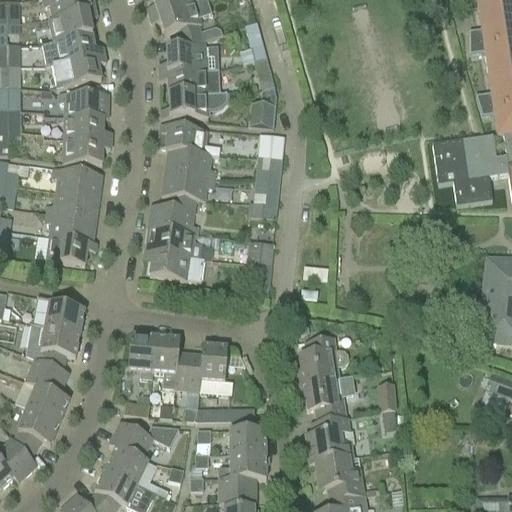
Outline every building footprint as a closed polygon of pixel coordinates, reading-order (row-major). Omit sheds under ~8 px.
[(48,12),(51,25),(51,26),(94,17),(90,0),(59,0),(40,4),(42,14),(48,12)] [(145,16),(147,23),(192,8),(205,5),(203,0),(148,0),(153,13),(145,16)] [(246,0),(234,0),(236,8),(248,5),(246,0)] [(511,0),(473,0),(479,36),(467,37),(468,60),(482,58),(488,100),(474,102),(480,122),(492,121),(495,142),(501,141),(504,162),(494,164),(491,142),(484,143),(460,147),(431,150),(437,191),(452,189),(455,210),(455,213),(490,208),(487,184),(493,183),(506,181),(511,214),(511,213),(511,0)] [(192,8),(147,23),(150,31),(158,28),(163,43),(173,40),(178,55),(179,56),(203,55),(200,46),(216,41),(221,39),(220,34),(214,33),(198,38),(196,32),(200,31),(198,24),(210,20),(205,5),(192,8)] [(0,20),(6,21),(6,31),(17,31),(17,9),(0,8),(0,20)] [(51,26),(51,25),(47,26),(52,49),(90,41),(87,27),(95,25),(94,17),(51,26)] [(17,31),(6,31),(0,30),(0,41),(18,42),(17,31)] [(238,57),(241,70),(264,64),(254,30),(243,33),(249,54),(238,57)] [(90,41),(52,49),(56,71),(103,62),(101,54),(93,56),(90,41)] [(0,50),(0,73),(7,74),(18,74),(18,50),(0,50)] [(157,72),(157,80),(210,77),(218,75),(217,54),(203,55),(179,56),(178,55),(165,56),(165,71),(157,72)] [(103,62),(56,71),(50,73),(55,96),(99,87),(96,71),(104,70),(103,62)] [(264,64),(241,70),(252,68),(258,90),(270,87),(264,64)] [(210,77),(157,80),(158,88),(166,87),(167,102),(219,99),(218,75),(210,77)] [(18,96),(0,95),(0,118),(7,118),(18,119),(18,96)] [(159,118),(160,126),(207,124),(206,115),(214,115),(220,112),(225,107),(224,99),(219,99),(167,102),(168,117),(159,118)] [(63,110),(62,125),(101,125),(101,126),(106,126),(106,102),(57,101),(57,110),(63,110)] [(248,134),(251,135),(271,136),(273,118),(249,116),(248,134)] [(7,118),(0,118),(0,140),(18,140),(18,119),(7,118)] [(62,125),(62,147),(109,148),(109,140),(101,140),(101,126),(101,125),(62,125)] [(159,132),(158,141),(166,142),(164,157),(166,158),(167,157),(202,162),(210,163),(217,164),(218,154),(204,152),(206,139),(159,132)] [(18,140),(0,140),(0,151),(18,151),(18,140)] [(256,164),(267,164),(279,164),(281,144),(258,141),(256,164)] [(109,148),(62,147),(61,171),(100,172),(101,156),(109,156),(109,148)] [(166,158),(163,180),(212,187),(214,178),(207,177),(210,163),(202,162),(167,157),(166,158)] [(255,175),(254,187),(277,190),(279,164),(267,164),(266,176),(255,175)] [(0,169),(0,190),(14,193),(16,180),(5,179),(6,170),(0,169)] [(56,186),(54,199),(97,205),(100,183),(51,176),(50,185),(56,186)] [(163,180),(163,184),(160,203),(170,204),(194,208),(203,209),(205,195),(211,196),(212,187),(163,180)] [(277,190),(254,187),(252,199),(264,200),(263,211),(275,212),(277,190)] [(0,190),(0,213),(10,215),(14,193),(0,190)] [(46,213),(45,221),(94,228),(97,205),(54,199),(52,214),(46,213)] [(149,213),(146,237),(154,238),(154,237),(193,243),(193,244),(195,244),(196,234),(190,234),(194,208),(170,204),(168,216),(149,213)] [(248,210),(247,224),(273,227),(275,212),(263,211),(248,210)] [(94,228),(45,221),(44,231),(50,231),(48,246),(90,251),(94,228)] [(0,238),(8,240),(10,227),(0,224),(0,238)] [(144,251),(143,259),(189,266),(198,267),(198,265),(200,251),(192,248),(193,244),(193,243),(154,237),(154,238),(152,252),(144,251)] [(48,246),(47,249),(44,268),(83,274),(85,258),(93,260),(95,251),(90,251),(48,246)] [(247,249),(245,271),(269,274),(271,251),(247,249)] [(143,259),(141,267),(150,268),(148,283),(186,289),(186,287),(199,289),(202,266),(198,265),(198,267),(189,266),(143,259)] [(511,265),(484,265),(477,329),(475,348),(511,352),(511,265)] [(269,274),(245,271),(244,283),(256,284),(255,296),(258,296),(258,303),(266,304),(269,274)] [(0,302),(0,325),(7,326),(9,316),(4,315),(6,303),(0,302)] [(31,331),(42,333),(42,335),(77,341),(82,317),(46,311),(47,308),(36,306),(31,331)] [(300,325),(291,324),(294,342),(303,341),(300,325)] [(25,355),(27,355),(26,363),(32,366),(32,367),(61,379),(63,364),(73,365),(77,341),(42,335),(42,333),(31,331),(29,331),(25,355)] [(128,342),(126,370),(125,378),(139,379),(138,386),(149,387),(150,380),(153,344),(128,342)] [(153,344),(150,380),(162,381),(160,396),(173,397),(176,361),(178,346),(153,344)] [(294,379),(296,392),(333,387),(333,386),(338,385),(336,373),(339,373),(344,371),(347,367),(346,361),(342,357),(337,356),(333,357),(332,346),(303,351),(305,363),(297,365),(299,378),(294,379)] [(200,363),(197,399),(231,402),(232,391),(222,390),(225,354),(200,352),(199,363),(200,363)] [(176,361),(173,397),(197,399),(200,363),(199,363),(176,361)] [(32,367),(23,389),(57,403),(66,381),(61,379),(32,367)] [(511,390),(489,382),(483,398),(511,407),(511,390)] [(333,387),(296,392),(298,406),(303,405),(305,418),(313,417),(315,430),(344,426),(340,402),(335,403),(333,387)] [(23,389),(15,409),(25,414),(24,416),(57,430),(67,407),(57,403),(23,389)] [(392,390),(376,392),(378,418),(394,417),(392,390)] [(121,422),(123,422),(146,425),(147,412),(123,409),(121,422)] [(170,426),(171,414),(158,412),(157,425),(170,426)] [(181,428),(194,430),(196,417),(183,415),(181,428)] [(16,439),(10,447),(27,466),(40,449),(48,452),(57,430),(24,416),(15,439),(16,439)] [(196,417),(194,430),(252,429),(252,416),(196,417)] [(308,472),(313,471),(346,466),(351,466),(348,452),(353,451),(351,438),(346,438),(345,426),(344,426),(315,430),(309,431),(311,443),(304,444),(308,472)] [(106,452),(113,455),(140,467),(150,446),(167,455),(176,436),(148,434),(144,443),(117,429),(106,452)] [(227,437),(227,462),(263,462),(263,437),(227,437)] [(195,438),(195,451),(208,451),(208,438),(195,438)] [(10,446),(0,455),(0,472),(11,484),(16,490),(34,474),(10,447),(10,446)] [(113,455),(102,477),(142,495),(154,501),(154,500),(163,504),(166,500),(147,491),(155,474),(146,470),(140,467),(113,455)] [(206,461),(193,461),(193,474),(206,474),(206,461)] [(227,474),(216,474),(216,487),(253,486),(264,486),(263,462),(227,462),(227,474)] [(313,471),(317,498),(326,497),(328,509),(375,502),(374,496),(360,498),(357,478),(348,479),(346,466),(313,471)] [(0,493),(11,484),(0,472),(0,493)] [(182,477),(170,474),(166,487),(179,490),(182,477)] [(94,500),(83,510),(82,510),(83,511),(117,511),(119,511),(146,511),(148,509),(150,510),(154,501),(142,495),(102,477),(92,499),(94,500)] [(201,485),(188,485),(188,498),(202,497),(201,485)] [(253,486),(216,487),(216,511),(253,510),(253,486)] [(63,511),(83,511),(82,510),(83,510),(75,502),(63,511)] [(362,511),(362,509),(371,507),(375,502),(328,509),(328,511),(362,511)] [(511,511),(511,502),(505,503),(471,504),(471,511),(511,511)]
